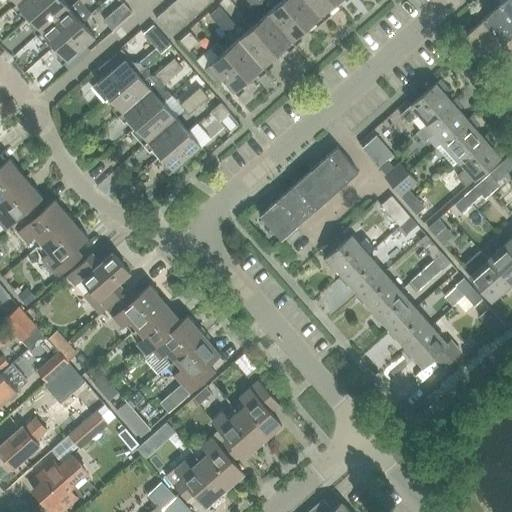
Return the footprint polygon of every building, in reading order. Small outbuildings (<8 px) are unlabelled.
[(19,0),(12,6),(25,21),(48,0),(19,0)] [(48,0),(25,21),(38,35),(69,8),(62,0),(48,0)] [(38,35),(50,50),(82,22),(91,14),(83,4),(78,0),(69,8),(38,35)] [(187,0),(176,0),(174,2),(190,20),(199,13),(187,0)] [(203,0),(187,0),(199,13),(208,5),(203,0)] [(264,0),(247,0),(255,9),(265,0),(264,0)] [(307,0),(283,0),(282,1),(310,33),(325,20),(307,0)] [(332,0),(307,0),(325,20),(339,7),(332,0)] [(511,0),(505,0),(491,12),(511,36),(511,0)] [(282,1),(268,13),(296,45),(310,33),(282,1)] [(174,2),(165,10),(181,28),(190,20),(174,2)] [(123,3),(104,20),(112,30),(132,13),(123,3)] [(210,15),(218,25),(228,16),(219,6),(210,15)] [(181,28),(165,10),(156,18),(172,36),(181,28)] [(511,36),(491,12),(466,35),(487,59),(511,36)] [(268,13),(253,26),(281,58),(296,45),(268,13)] [(228,16),(218,25),(226,34),(236,26),(228,16)] [(82,22),(50,50),(63,65),(64,64),(85,45),(95,37),(82,22)] [(154,25),(146,32),(144,33),(161,53),(171,45),(154,25)] [(253,26),(239,39),(267,71),(281,58),(253,26)] [(198,42),(190,32),(180,41),(189,50),(198,42)] [(239,39),(225,52),(252,83),(267,71),(239,39)] [(211,48),(197,60),(219,84),(223,80),(238,97),(252,83),(225,52),(217,43),(211,48)] [(85,45),(64,64),(68,68),(69,69),(80,59),(90,50),(85,45)] [(105,76),(93,86),(106,101),(138,73),(145,68),(140,62),(133,62),(121,49),(99,69),(105,76)] [(165,67),(173,77),(183,68),(175,59),(165,67)] [(138,73),(106,101),(119,116),(159,80),(155,75),(149,75),(149,71),(146,67),(145,68),(138,73)] [(155,75),(159,80),(164,85),(173,77),(165,67),(155,75)] [(131,130),(163,102),(171,96),(163,87),(164,85),(159,80),(119,116),(131,130)] [(419,115),(427,124),(452,102),(436,83),(411,105),(401,115),(409,124),(419,115)] [(200,88),(190,96),(199,106),(208,97),(200,88)] [(204,92),(208,97),(209,98),(213,95),(208,89),(204,92)] [(199,106),(190,96),(181,104),(189,114),(199,106)] [(131,130),(144,145),(176,117),(163,102),(131,130)] [(212,111),(220,121),(230,112),(222,102),(212,111)] [(436,134),(443,142),(468,120),(452,102),(427,124),(417,134),(425,143),(436,134)] [(144,145),(157,159),(188,131),(176,117),(144,145)] [(443,142),(437,147),(453,165),(459,160),(484,138),(468,120),(443,142)] [(188,131),(157,159),(170,174),(201,146),(210,138),(197,123),(188,131)] [(377,135),(363,148),(379,166),(387,159),(393,154),(385,144),(377,135)] [(484,138),(459,160),(466,169),(458,176),(467,186),(475,179),(500,157),(484,138)] [(337,148),(312,170),(333,194),(358,172),(337,148)] [(511,157),(510,155),(500,165),(507,173),(511,168),(511,157)] [(0,199),(26,177),(10,159),(0,167),(0,199)] [(385,176),(394,186),(409,172),(401,163),(395,168),(387,159),(379,166),(387,175),(385,176)] [(507,173),(500,165),(489,174),(496,182),(507,173)] [(312,170),(286,192),(307,216),(333,194),(312,170)] [(398,194),(408,205),(416,198),(408,189),(417,181),(409,172),(394,186),(400,193),(398,194)] [(0,223),(4,228),(10,223),(37,200),(37,201),(42,196),(26,177),(0,199),(0,207),(3,212),(0,214),(0,223)] [(475,186),(464,196),(471,204),(482,194),(475,186)] [(307,216),(286,192),(260,215),(281,239),(307,216)] [(381,205),(400,226),(410,217),(392,196),(381,205)] [(471,204),(464,196),(454,205),(461,213),(471,204)] [(416,198),(408,205),(416,215),(425,208),(416,198)] [(34,235),(42,243),(72,218),(56,199),(44,209),(37,201),(37,200),(10,223),(27,242),(34,235)] [(410,217),(400,226),(407,234),(417,225),(410,217)] [(72,218),(42,243),(49,252),(41,258),(58,277),(83,256),(75,247),(88,236),(72,218)] [(428,228),(435,236),(445,226),(438,218),(428,228)] [(352,235),(327,257),(343,276),(368,254),(374,249),(365,238),(359,244),(352,235)] [(424,249),(433,260),(441,253),(432,242),(424,249)] [(511,250),(506,244),(488,259),(510,285),(511,282),(511,250)] [(510,285),(488,259),(479,250),(461,266),(491,301),(510,285)] [(103,311),(106,309),(106,308),(125,292),(125,291),(118,283),(130,272),(113,253),(101,263),(83,279),(84,280),(91,289),(87,293),(103,311)] [(441,253),(433,260),(442,270),(450,263),(441,253)] [(79,284),(84,280),(83,279),(101,263),(93,254),(71,274),(79,284)] [(343,276),(359,294),(384,272),(368,254),(343,276)] [(359,294),(375,312),(400,290),(384,272),(359,294)] [(455,285),(464,296),(473,289),(464,278),(455,285)] [(27,281),(15,292),(21,299),(26,305),(38,294),(27,281)] [(0,284),(0,303),(10,295),(0,284)] [(130,321),(137,329),(167,303),(151,284),(138,295),(130,287),(125,291),(125,292),(106,308),(106,309),(122,327),(130,321)] [(473,289),(464,296),(474,306),(482,299),(473,289)] [(375,312),(391,330),(415,308),(400,290),(375,312)] [(12,298),(7,302),(13,308),(18,304),(12,298)] [(145,354),(151,349),(151,348),(183,321),(182,321),(167,303),(137,329),(144,337),(136,344),(145,354)] [(4,320),(22,340),(37,327),(19,307),(4,320)] [(391,330),(407,348),(431,326),(415,308),(391,330)] [(167,352),(174,360),(204,334),(188,315),(182,321),(183,321),(151,348),(151,349),(159,358),(167,352)] [(431,326),(407,348),(423,367),(434,357),(447,345),(446,344),(431,326)] [(56,332),(48,338),(58,350),(66,343),(56,332)] [(204,334),(174,360),(181,368),(174,375),(190,394),(216,372),(208,363),(221,353),(204,334)] [(450,341),(446,344),(447,345),(434,357),(441,366),(459,350),(450,341)] [(66,343),(58,350),(61,352),(68,361),(72,358),(76,354),(66,343)] [(68,361),(61,352),(38,372),(47,382),(70,363),(68,361)] [(0,372),(1,372),(10,364),(2,356),(0,357),(0,372)] [(17,359),(8,368),(16,377),(25,368),(17,359)] [(69,366),(47,385),(71,412),(92,393),(69,366)] [(1,372),(0,372),(0,405),(17,391),(1,372)] [(93,382),(101,391),(110,383),(102,374),(93,382)] [(245,404),(237,411),(263,441),(282,425),(271,412),(280,405),(258,380),(239,396),(245,404)] [(110,383),(101,391),(109,400),(118,392),(110,383)] [(193,398),(199,404),(212,393),(206,387),(193,398)] [(149,429),(151,427),(129,401),(118,410),(140,437),(149,429)] [(212,419),(220,428),(242,453),(245,457),(263,441),(237,411),(229,418),(222,410),(212,419)] [(70,435),(81,447),(108,424),(98,412),(70,435)] [(23,426),(22,427),(0,445),(0,451),(14,467),(40,445),(35,440),(47,430),(36,418),(24,428),(23,426)] [(201,445),(193,452),(199,459),(226,490),(244,474),(233,461),(242,453),(220,428),(201,445)] [(147,438),(140,444),(137,447),(138,448),(143,453),(146,457),(155,448),(147,438)] [(74,457),(61,468),(54,461),(41,473),(45,479),(33,489),(48,507),(49,506),(53,511),(60,511),(77,498),(69,489),(75,484),(74,483),(87,472),(74,457)] [(226,490),(199,459),(191,466),(184,459),(165,476),(187,501),(196,493),(207,506),(226,490)] [(191,511),(177,496),(162,510),(163,511),(191,511)] [(349,511),(343,504),(335,511),(324,498),(307,511),(349,511)]
